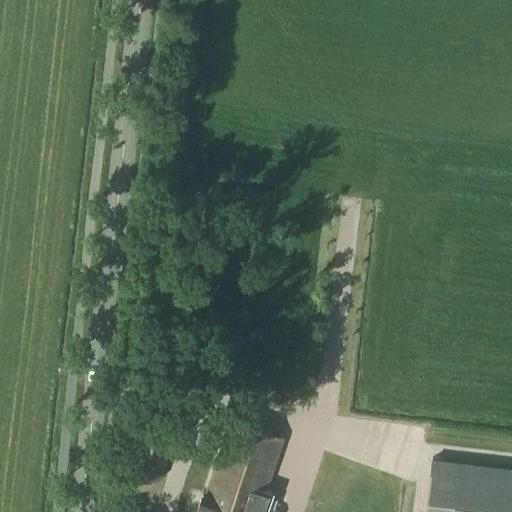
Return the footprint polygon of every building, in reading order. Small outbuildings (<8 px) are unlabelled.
[(386,300),(394,298),(392,312),(394,325),(431,332),(412,335),(409,352),(428,356),(435,311),(439,332),(511,344),(511,306),(509,306),(507,294),(482,289),(480,306),(477,292),(474,308),(450,304),(449,299),(440,301),(438,289),(369,278),(346,282),(340,317),(382,324),(386,300)] [(352,423),(382,422),(378,329),(349,330),(352,423)] [(385,329),(384,342),(404,343),(405,330),(385,329)] [(405,361),(405,345),(383,344),(383,360),(405,361)] [(420,367),(415,418),(511,427),(511,395),(479,392),(481,373),(420,367)] [(195,511),(264,511),(271,492),(266,491),(284,439),(230,419),(204,494),(201,494),(195,511)] [(138,431),(130,468),(131,470),(137,479),(153,482),(161,476),(163,474),(170,438),(169,437),(164,427),(158,425),(152,423),(147,424),(138,430),(138,431)] [(364,447),(318,438),(308,488),(353,497),(364,447)] [(362,457),(359,482),(365,482),(363,494),(354,493),(353,506),(391,511),(397,462),(362,457)] [(511,511),(511,469),(454,463),(448,511),(511,511)]
